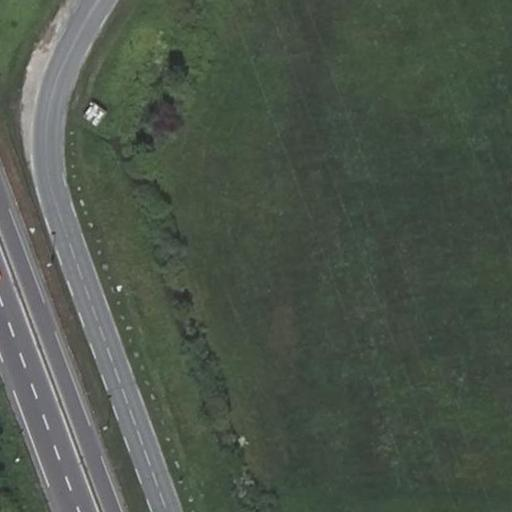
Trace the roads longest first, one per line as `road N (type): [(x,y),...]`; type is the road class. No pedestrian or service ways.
road 1 (unclassified): [(97,0),(63,61),(47,146),(54,194),(170,511)]
road 2 (primary): [(111,511),(0,200)]
road 3 (primary): [(0,299),(78,511)]
